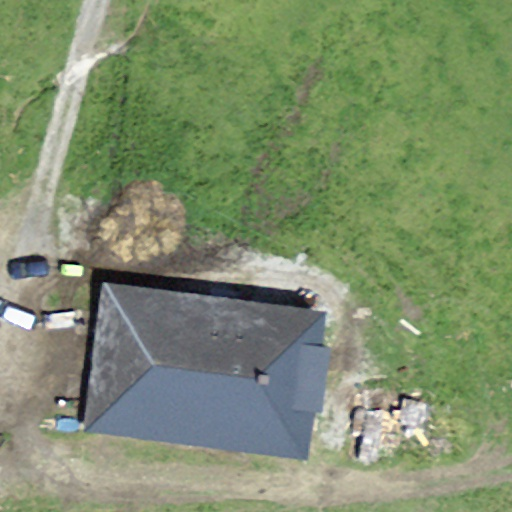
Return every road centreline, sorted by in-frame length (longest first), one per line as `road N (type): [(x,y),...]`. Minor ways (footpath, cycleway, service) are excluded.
road 1 (track): [(0,412),(59,464),(144,486),(310,488),(511,464)]
road 2 (track): [(0,311),(43,200),(97,0)]
